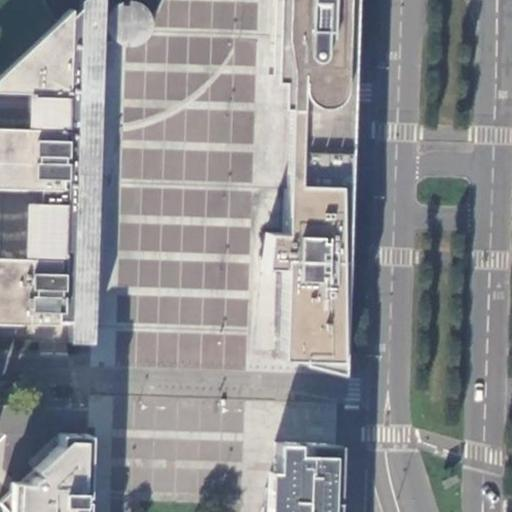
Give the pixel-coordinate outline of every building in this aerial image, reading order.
[(93,169),(93,153),(97,0),(76,0),(0,72),(0,188),(35,189),(34,203),(27,203),(25,255),(29,254),(29,259),(0,258),(0,322),(20,323),(52,324),(52,320),(64,320),(70,320),(70,336),(64,336),(64,341),(90,342),(93,169)] [(270,0),(269,59),(276,59),(276,75),(288,75),(288,84),(333,81),(333,63),(327,63),(327,32),(328,14),(338,13),(338,0),(270,0)] [(148,21),(145,18),(143,15),(139,13),(134,11),(131,10),(130,10),(125,10),(120,11),(114,14),(111,17),(109,20),(107,22),(106,25),(105,27),(105,30),(104,33),(104,34),(105,39),(106,41),(108,46),(111,49),(116,53),(120,55),(124,56),(126,56),(129,56),(132,56),(134,56),(138,54),(142,51),(144,50),(147,47),(150,40),(151,36),(151,31),(151,28),(150,27),(149,23),(148,21)] [(333,92),(333,81),(288,84),(285,191),(291,192),(291,188),(321,190),(321,192),(333,193),(333,92)] [(333,256),(333,193),(321,192),(321,190),(291,188),(291,192),(285,191),(279,191),(278,235),(262,235),(257,270),(277,271),(274,361),(333,362),(333,256)] [(78,491),(79,478),(76,478),(76,465),(86,465),(87,444),(88,435),(57,434),(57,445),(47,454),(55,462),(41,476),(33,476),(31,477),(29,479),(28,480),(28,482),(23,487),(18,481),(13,486),(0,498),(0,505),(5,511),(84,511),(85,500),(79,500),(80,491),(78,491)] [(335,511),(338,442),(275,440),(273,488),(265,487),(261,511),(335,511)] [(76,478),(79,478),(80,471),(85,471),(86,465),(76,465),(76,478)]
